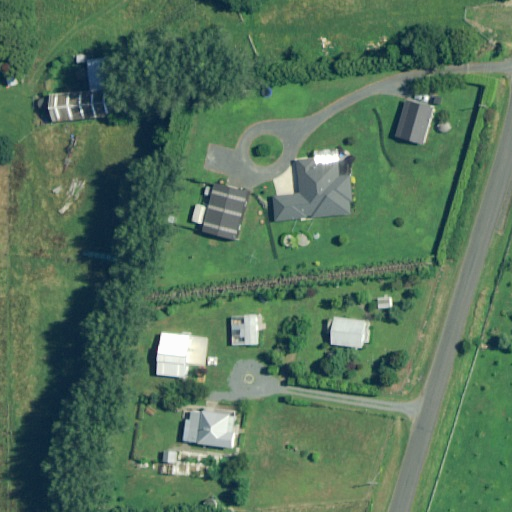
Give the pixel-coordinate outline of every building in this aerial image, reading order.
[(136,116),(131,58),(92,61),(95,92),(54,96),(57,123),(112,118),(136,116)] [(395,308),(393,298),(380,299),(381,310),(395,308)] [(260,317),(249,317),(249,323),(236,323),(236,346),(260,346),(260,317)] [(372,322),(332,319),(330,334),(330,345),(369,349),(372,322)] [(239,417),(195,412),(194,422),(189,421),(187,443),(235,449),(239,417)] [(191,453),(167,452),(167,463),(191,463),(191,453)]
